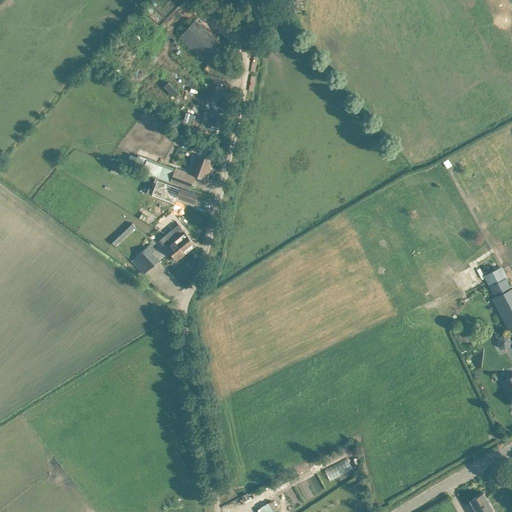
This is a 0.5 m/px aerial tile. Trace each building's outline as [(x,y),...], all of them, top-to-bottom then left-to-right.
[(195,19),(188,27),(179,37),(222,75),(230,82),(236,75),(215,56),(224,45),(195,19)] [(136,53),(125,60),(129,65),(139,58),(136,53)] [(144,77),(153,71),(147,63),(138,69),(144,77)] [(226,86),(227,80),(209,77),(208,82),(226,86)] [(179,90),(184,87),(178,78),(173,81),(179,90)] [(227,131),(230,118),(225,116),(222,130),(227,131)] [(130,154),(126,165),(133,167),(143,171),(152,174),(157,176),(162,164),(138,154),(137,157),(130,154)] [(175,169),(170,181),(180,185),(190,188),(195,175),(205,178),(212,160),(203,156),(197,154),(190,173),(176,167),(175,169)] [(177,195),(176,196),(195,203),(198,194),(165,183),(162,190),(177,195)] [(156,222),(174,208),(175,207),(171,202),(152,217),(156,222)] [(132,223),(112,242),(115,246),(135,226),(132,223)] [(176,239),(175,240),(180,248),(181,247),(184,250),(183,251),(185,253),(195,244),(178,224),(166,234),(170,239),(174,236),(176,239)] [(181,247),(180,248),(175,240),(176,239),(174,236),(170,239),(166,234),(160,240),(177,260),(185,253),(183,251),(184,250),(181,247)] [(146,247),(132,261),(144,274),(159,260),(146,247)] [(511,288),(511,289),(505,277),(489,285),(495,297),(492,298),(511,336),(511,288)] [(486,306),(488,313),(495,310),(493,303),(486,306)] [(511,342),(511,339),(510,337),(508,335),(507,335),(506,334),(505,334),(503,334),(502,334),(501,335),(499,336),(498,338),(497,340),(497,342),(497,343),(498,344),(498,346),(499,347),(500,347),(502,348),(504,349),(506,348),(508,347),(509,346),(510,345),(511,344),(511,343),(511,342)] [(507,392),(510,397),(511,401),(511,374),(501,380),(507,392)] [(346,440),(338,444),(343,454),(351,450),(348,444),(346,440)] [(483,492),(470,500),(475,508),(477,511),(494,511),(488,501),(483,492)] [(250,498),(247,493),(242,496),(241,496),(244,501),(250,498)]
